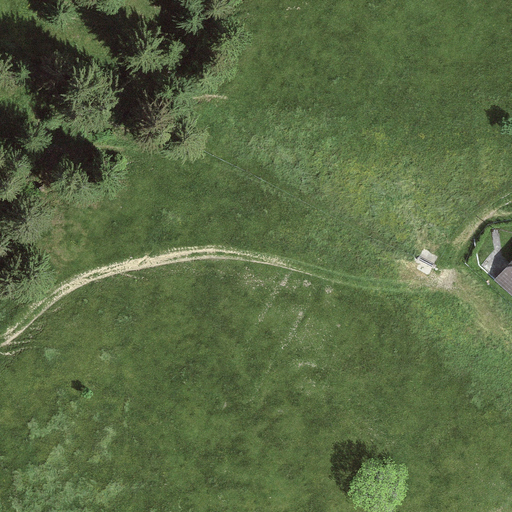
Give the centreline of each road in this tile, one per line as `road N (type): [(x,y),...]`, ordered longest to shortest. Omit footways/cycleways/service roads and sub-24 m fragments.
road 1 (track): [(0,339),(72,282),(133,259),(223,254),(463,297)]
road 2 (track): [(511,196),(452,241),(448,269),(463,297),(511,336)]
